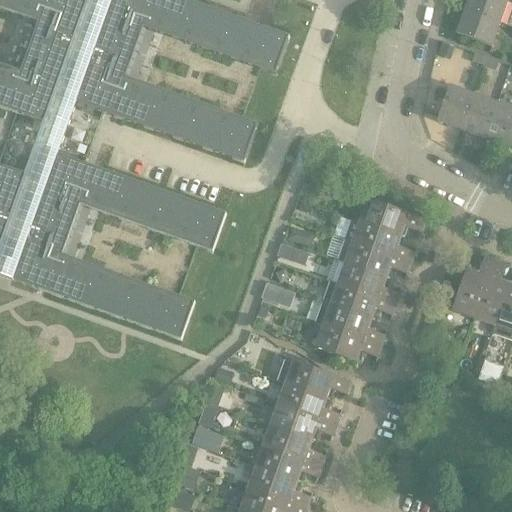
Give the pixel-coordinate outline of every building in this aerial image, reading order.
[(0,277),(12,282),(35,291),(48,295),(182,343),(196,304),(179,298),(63,257),(81,208),(197,249),(213,255),(227,216),(213,211),(93,168),(85,166),(58,156),(76,105),(103,115),(111,118),(245,165),(259,127),(242,121),(126,80),(144,30),(260,71),(277,77),(290,39),(273,32),(181,0),(0,0),(0,10),(39,24),(22,74),(0,66),(0,109),(7,112),(15,115),(17,116),(45,125),(26,176),(0,166),(0,277)] [(505,0),(470,0),(466,12),(501,24),(509,1),(505,0)] [(501,24),(466,12),(458,36),(493,48),(501,24)] [(488,59),(476,55),(473,63),(485,67),(488,59)] [(500,63),(488,59),(485,67),(497,72),(500,63)] [(438,123),(462,132),(475,96),(451,88),(438,123)] [(498,104),(475,96),(462,132),(485,140),(498,104)] [(511,137),(511,109),(498,104),(485,140),(508,148),(511,137)] [(426,223),(370,203),(362,224),(401,238),(404,228),(422,234),(426,223)] [(401,238),(362,224),(353,221),(346,242),(411,265),(415,254),(397,248),(401,238)] [(411,265),(346,242),(338,262),(348,266),(386,280),(390,269),(408,276),(411,265)] [(283,246),(278,258),(292,263),(296,251),(283,246)] [(496,262),(486,259),(480,277),(468,273),(455,311),(476,319),(496,262)] [(507,266),(496,262),(476,319),(497,326),(510,288),(500,284),(507,266)] [(386,280),(348,266),(340,287),(397,307),(400,296),(383,290),(386,280)] [(397,307),(340,287),(331,283),(323,304),(333,307),(371,321),(375,311),(393,317),(397,307)] [(269,286),(264,300),(275,304),(280,290),(269,286)] [(511,288),(510,288),(497,326),(511,331),(511,288)] [(371,321),(333,307),(326,328),(382,348),(386,337),(368,331),(371,321)] [(262,308),(259,318),(266,320),(270,310),(262,308)] [(382,348),(326,328),(318,349),(357,363),(360,352),(378,359),(382,348)] [(309,364),(292,357),(290,363),(307,369),(309,364)] [(307,369),(290,363),(287,362),(279,383),(288,387),(326,400),(330,390),(348,397),(352,385),(329,377),(307,369)] [(210,386),(204,403),(207,405),(218,409),(225,391),(210,386)] [(326,400),(288,387),(280,407),(337,427),(341,417),(323,410),(326,400)] [(213,430),(221,409),(218,409),(207,405),(200,426),(213,430)] [(337,427),(280,407),(273,428),(312,442),(315,432),(333,438),(337,427)] [(312,442),(273,428),(266,449),(322,469),(326,458),(308,452),(312,442)] [(199,430),(193,446),(218,455),(224,438),(199,430)] [(322,469),(266,449),(258,469),(297,483),(301,473),(318,479),(322,469)] [(183,458),(180,465),(180,466),(192,470),(195,462),(183,458)] [(297,483),(258,469),(251,490),(307,510),(311,499),(293,493),(297,483)] [(306,511),(307,510),(251,490),(244,511),(245,511),(306,511)]
